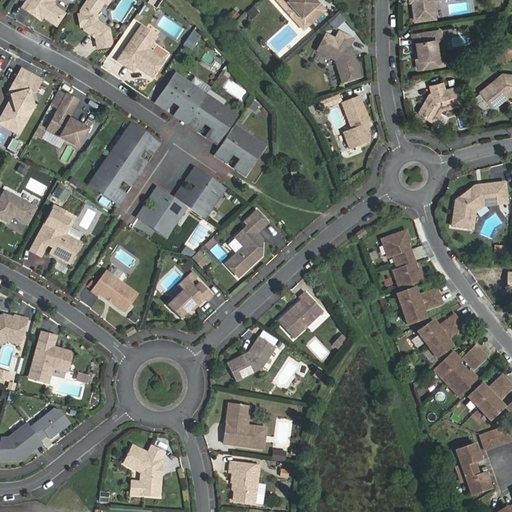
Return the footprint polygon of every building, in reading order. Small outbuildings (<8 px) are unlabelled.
[(27,0),(22,8),(36,17),(38,14),(42,17),(56,26),(63,14),(55,9),(52,0),(27,0)] [(109,0),(88,0),(81,11),(82,15),(79,15),(81,26),(83,26),(84,29),(95,35),(97,48),(109,46),(111,43),(109,29),(97,21),(96,14),(104,2),(107,4),(109,0)] [(286,3),(284,0),(277,0),(286,10),(286,3)] [(284,0),(286,3),(286,10),(295,19),(302,20),(307,26),(325,10),(315,0),(284,0)] [(416,0),(413,4),(415,21),(436,18),(433,0),(416,0)] [(253,7),(246,13),(252,19),(258,13),(253,7)] [(341,15),(331,24),(336,30),(346,21),(341,15)] [(304,29),(307,26),(302,20),(295,19),(304,29)] [(157,37),(141,26),(117,60),(133,71),(136,66),(152,77),(164,61),(148,50),(157,37)] [(201,36),(193,30),(190,35),(198,40),(201,36)] [(440,31),(412,35),(414,44),(416,44),(418,52),(419,60),(416,60),(418,69),(444,65),(442,56),(438,56),(436,41),(441,40),(440,31)] [(326,34),(317,51),(335,61),(342,82),(360,77),(358,70),(359,68),(357,65),(356,64),(353,56),(351,57),(349,51),(351,48),(351,47),(350,46),(353,39),(339,32),(336,39),(326,34)] [(198,40),(190,35),(184,44),(192,49),(198,40)] [(497,62),(511,59),(511,52),(505,54),(496,56),(497,62)] [(0,123),(0,124),(18,134),(32,108),(29,94),(34,92),(38,85),(30,81),(33,76),(21,69),(14,83),(13,82),(7,93),(11,95),(12,101),(15,112),(13,116),(10,114),(9,117),(5,114),(0,123)] [(204,97),(166,71),(148,96),(157,101),(162,93),(164,95),(159,103),(176,114),(181,106),(193,114),(204,97)] [(511,75),(502,74),(480,92),(493,108),(509,95),(511,95),(511,75)] [(40,80),(33,76),(30,81),(38,85),(40,80)] [(420,115),(434,123),(442,110),(460,105),(456,87),(445,90),(443,83),(430,86),(432,93),(433,96),(431,99),(426,100),(419,112),(420,115)] [(78,100),(67,94),(47,130),(65,139),(78,147),(88,129),(68,118),(78,100)] [(330,106),(342,101),(339,95),(328,100),(330,106)] [(359,96),(342,102),(352,129),(344,132),(350,149),(368,142),(369,135),(365,124),(369,123),(359,96)] [(204,97),(193,114),(204,122),(213,128),(215,129),(209,137),(217,143),(235,118),(204,97)] [(15,112),(12,101),(5,114),(9,117),(10,114),(13,116),(15,112)] [(181,106),(176,114),(187,122),(193,114),(181,106)] [(193,114),(187,122),(199,130),(204,122),(193,114)] [(134,125),(91,185),(109,198),(122,179),(130,168),(138,156),(144,147),(145,145),(154,151),(159,142),(134,125)] [(40,126),(35,134),(60,148),(65,139),(47,130),(40,126)] [(232,128),(221,145),(232,153),(241,159),(243,160),(237,169),(245,174),(263,149),(232,128)] [(14,153),(19,143),(12,139),(6,149),(14,153)] [(221,145),(215,153),(227,162),(232,153),(221,145)] [(130,168),(122,179),(130,185),(146,162),(138,156),(130,168)] [(28,169),(20,165),(17,171),(25,176),(28,169)] [(196,168),(188,179),(197,185),(204,173),(196,168)] [(181,191),(175,199),(184,205),(186,206),(200,216),(221,185),(204,173),(197,185),(190,194),(189,196),(181,191)] [(456,201),(453,228),(473,230),(474,220),(475,212),(485,204),(492,203),(495,204),(507,202),(504,182),(475,186),(456,201)] [(60,186),(54,195),(64,201),(70,192),(60,186)] [(159,188),(151,199),(159,205),(167,193),(159,188)] [(5,191),(0,198),(0,217),(7,222),(11,215),(27,224),(36,208),(25,202),(5,191)] [(30,193),(25,202),(36,208),(41,199),(30,193)] [(146,223),(164,236),(184,205),(175,199),(167,193),(159,205),(146,223)] [(482,220),(496,208),(495,204),(492,203),(485,204),(475,212),(474,220),(482,220)] [(54,206),(30,250),(40,256),(47,244),(53,247),(59,251),(56,256),(69,263),(80,243),(65,235),(74,217),(54,206)] [(244,247),(227,263),(239,276),(263,255),(263,240),(259,240),(256,237),(258,235),(257,234),(268,223),(257,211),(245,222),(248,226),(236,237),(244,247)] [(364,234),(360,230),(353,235),(356,240),(364,234)] [(406,232),(382,240),(388,257),(393,255),(395,262),(397,269),(393,271),(399,288),(423,280),(420,273),(418,274),(406,240),(408,239),(406,232)] [(504,256),(505,247),(495,246),(495,255),(504,256)] [(53,247),(50,253),(56,256),(59,251),(53,247)] [(199,254),(194,258),(203,267),(208,263),(199,254)] [(106,271),(91,291),(98,296),(100,294),(125,312),(138,294),(106,271)] [(191,283),(167,304),(180,318),(190,308),(195,304),(197,306),(205,299),(207,301),(213,296),(200,282),(195,287),(191,283)] [(415,288),(396,295),(402,310),(407,325),(426,318),(415,288)] [(436,289),(421,294),(423,302),(426,309),(442,303),(436,289)] [(299,298),(276,319),(293,338),(322,311),(303,290),(297,295),(299,298)] [(0,316),(0,340),(7,337),(5,334),(11,330),(14,335),(22,337),(27,319),(15,316),(14,318),(3,315),(0,316)] [(454,315),(441,325),(446,331),(450,337),(463,328),(454,315)] [(452,346),(433,320),(417,332),(436,358),(452,346)] [(133,327),(125,332),(128,336),(136,331),(133,327)] [(41,332),(29,378),(47,383),(52,367),(66,371),(72,353),(52,347),(55,336),(41,332)] [(411,338),(417,347),(424,342),(418,334),(411,338)] [(339,337),(333,343),(338,348),(344,341),(339,337)] [(248,354),(226,365),(235,382),(261,368),(274,348),(259,338),(248,354)] [(475,345),(462,358),(467,363),(472,369),(486,356),(475,345)] [(452,352),(433,369),(446,383),(459,397),(477,379),(471,373),(470,375),(456,360),(457,358),(452,352)] [(324,374),(318,369),(313,376),(320,380),(324,374)] [(89,377),(82,375),(80,382),(87,384),(89,377)] [(501,375),(489,386),(494,392),(499,398),(511,387),(501,375)] [(481,383),(466,396),(477,408),(488,419),(502,406),(481,383)] [(250,406),(229,404),(226,424),(230,424),(229,429),(225,429),(223,444),(256,448),(259,427),(247,425),(250,406)] [(30,428),(40,440),(46,435),(49,439),(70,423),(59,410),(54,409),(30,428)] [(14,434),(14,438),(2,438),(0,445),(0,461),(16,463),(21,458),(24,457),(32,451),(30,448),(40,440),(30,428),(27,423),(14,434)] [(266,428),(259,427),(256,448),(263,449),(266,428)] [(498,430),(478,436),(482,450),(509,442),(498,430)] [(30,448),(32,451),(42,443),(40,440),(30,448)] [(472,444),(453,451),(458,466),(454,467),(459,482),(462,480),(467,495),(486,489),(482,474),(476,476),(471,461),(477,459),(472,444)] [(140,482),(139,494),(159,496),(160,476),(158,473),(158,468),(161,465),(162,460),(160,459),(164,452),(151,446),(147,453),(132,445),(123,463),(141,472),(140,482)] [(286,452),(273,450),(272,460),(284,462),(286,452)] [(259,466),(231,462),(229,472),(233,473),(231,482),(233,482),(239,483),(239,487),(235,489),(233,501),(254,503),(259,466)] [(131,494),(139,494),(140,482),(131,481),(131,494)] [(101,492),(99,502),(106,503),(108,493),(101,492)]
